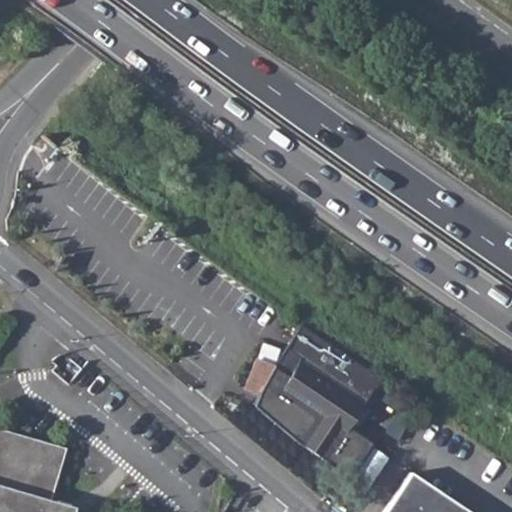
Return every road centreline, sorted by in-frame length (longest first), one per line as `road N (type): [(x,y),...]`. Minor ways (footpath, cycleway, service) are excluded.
road 1 (trunk): [(69,0),(511,316)]
road 2 (trunk): [(511,257),(151,0)]
road 3 (tertiary): [(0,254),(306,511)]
